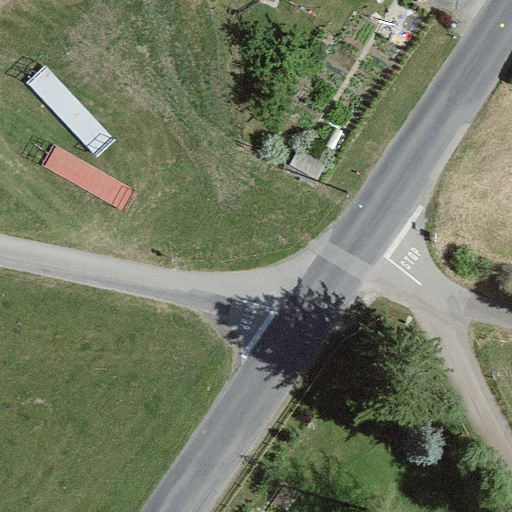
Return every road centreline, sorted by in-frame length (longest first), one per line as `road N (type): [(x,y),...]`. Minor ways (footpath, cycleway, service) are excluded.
road 1 (tertiary): [(180,511),(367,243)]
road 2 (track): [(0,264),(188,308),(308,324)]
road 3 (tertiary): [(367,243),(511,29)]
road 4 (residential): [(367,243),(511,439)]
